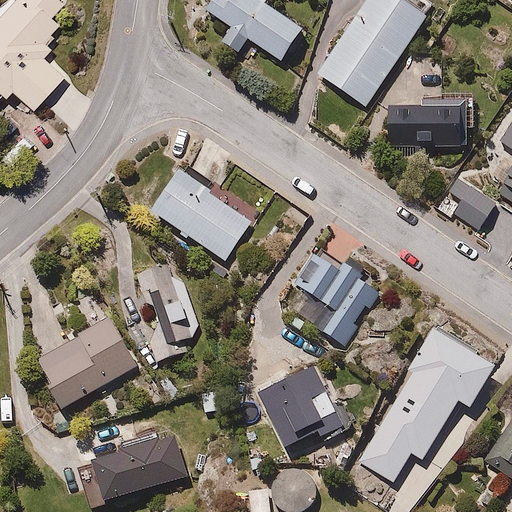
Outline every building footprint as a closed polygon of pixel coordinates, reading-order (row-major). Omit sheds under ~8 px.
[(5,0),(0,6),(0,86),(12,97),(18,90),(39,107),(65,75),(48,61),(63,42),(53,34),(63,22),(55,16),(68,0),(67,0),(5,0)] [(309,31),(267,0),(217,0),(209,11),(232,29),(222,42),(240,55),(250,42),(283,66),(309,31)] [(431,19),(402,0),(370,0),(318,76),(367,111),(431,19)] [(467,98),(422,100),(423,110),(388,111),(391,152),(469,147),(467,98)] [(511,129),(502,143),(511,150),(511,174),(505,184),(511,189),(511,129)] [(211,193),(214,188),(184,167),(153,213),(228,265),(256,224),(211,193)] [(500,205),(458,177),(447,194),(462,204),(455,215),(482,233),(500,205)] [(328,312),(315,331),(345,351),(383,294),(319,252),(295,290),(328,312)] [(205,337),(186,279),(153,290),(171,347),(205,337)] [(140,373),(111,320),(38,360),(67,412),(140,373)] [(434,331),(357,464),(392,484),(408,455),(420,462),(455,404),(469,411),(492,370),(434,331)] [(313,374),(263,401),(294,460),(345,433),(313,374)] [(511,421),(487,463),(511,477),(511,421)] [(175,440),(93,462),(105,506),(187,483),(175,440)] [(279,509),(284,511),(312,511),(320,505),(324,493),(321,480),(312,471),(300,466),(292,467),(284,471),(276,480),(273,493),(275,501),(279,509)] [(274,511),(271,492),(253,495),(255,511),(274,511)]
